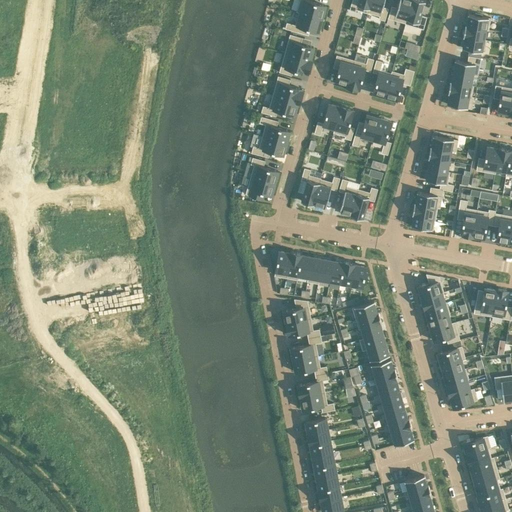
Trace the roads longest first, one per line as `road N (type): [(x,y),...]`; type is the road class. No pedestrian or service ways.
road 1 (residential): [(145,511),(130,438),(34,311),(14,195)]
road 2 (residential): [(306,511),(254,241),(257,221)]
road 3 (residential): [(14,195),(38,0)]
road 4 (residential): [(130,193),(165,0)]
road 5 (residential): [(391,246),(440,426)]
road 6 (residential): [(280,225),(314,89)]
road 7 (residential): [(422,115),(391,246)]
road 8 (residential): [(130,193),(257,221)]
road 9 (residential): [(391,246),(511,266)]
